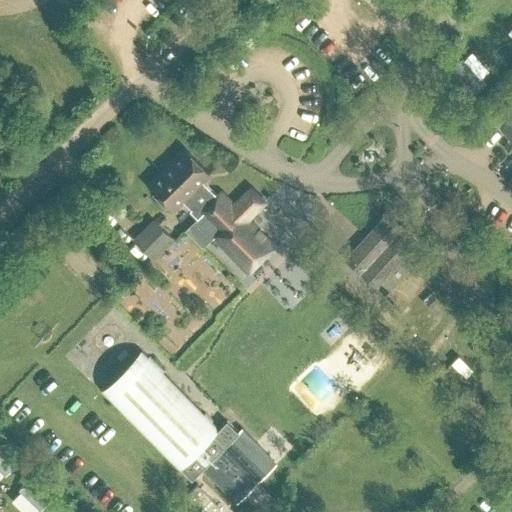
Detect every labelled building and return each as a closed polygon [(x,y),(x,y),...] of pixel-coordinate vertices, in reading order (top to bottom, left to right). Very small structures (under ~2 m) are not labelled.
[(511,114),(502,125),(511,133),(511,114)] [(197,216),(194,220),(186,227),(203,245),(214,235),(249,270),(275,244),(248,216),(265,199),(251,185),(234,202),(221,189),(217,193),(203,178),(210,172),(184,146),(149,181),(174,207),(184,197),(192,206),(189,208),(197,216)] [(462,226),(471,222),(465,209),(456,213),(462,226)] [(375,279),(413,238),(389,216),(351,257),(375,279)] [(154,218),(135,238),(152,255),(172,235),(154,218)] [(381,281),(389,288),(384,294),(400,309),(440,267),(424,252),(414,263),(406,255),(381,281)] [(476,384),(495,364),(485,353),(490,348),(478,336),(473,342),(462,331),(451,343),(447,339),(443,343),(446,347),(443,351),(476,384)] [(234,378),(248,362),(233,348),(218,364),(234,378)] [(177,467),(180,465),(218,427),(212,420),(213,418),(150,354),(148,355),(108,395),(107,396),(177,467)] [(411,402),(418,412),(430,405),(423,394),(411,402)] [(436,433),(444,443),(463,427),(455,417),(436,433)] [(180,465),(192,477),(193,477),(204,466),(237,499),(276,461),(243,428),(240,431),(227,418),(218,427),(180,465)] [(343,439),(359,453),(378,432),(362,418),(343,439)] [(0,481),(16,493),(28,476),(12,465),(0,481)] [(419,473),(410,481),(420,493),(429,485),(419,473)] [(187,493),(205,511),(212,511),(220,505),(198,482),(187,493)] [(397,491),(383,494),(387,508),(401,505),(397,491)] [(467,493),(458,506),(467,511),(485,511),(489,506),(467,493)] [(61,511),(50,498),(33,511),(61,511)]
